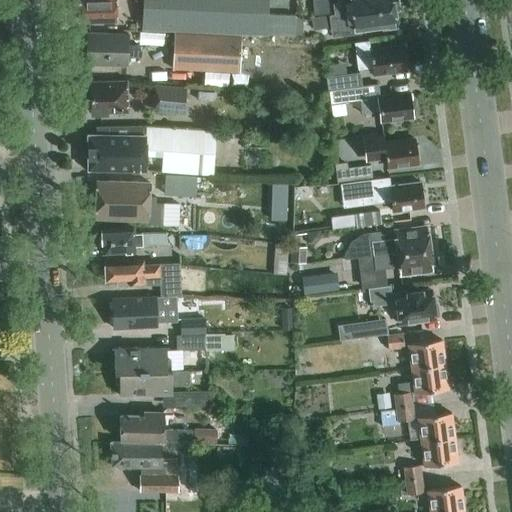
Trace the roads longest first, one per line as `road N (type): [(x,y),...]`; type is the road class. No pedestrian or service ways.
road 1 (residential): [(61,511),(23,0)]
road 2 (tertiary): [(511,384),(463,0)]
